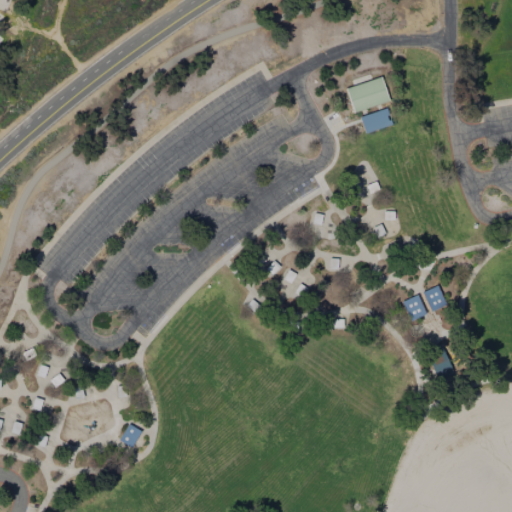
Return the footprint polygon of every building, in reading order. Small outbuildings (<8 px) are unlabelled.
[(387,100),(379,76),(344,88),(352,112),(387,100)] [(390,125),(386,108),(358,115),(362,132),(390,125)] [(420,291),(429,311),(444,304),(435,285),(420,291)] [(424,314),(416,294),(400,300),(408,320),(424,314)] [(434,381),(455,375),(447,346),(426,352),(434,381)] [(117,440),(129,447),(138,431),(127,424),(117,440)]
